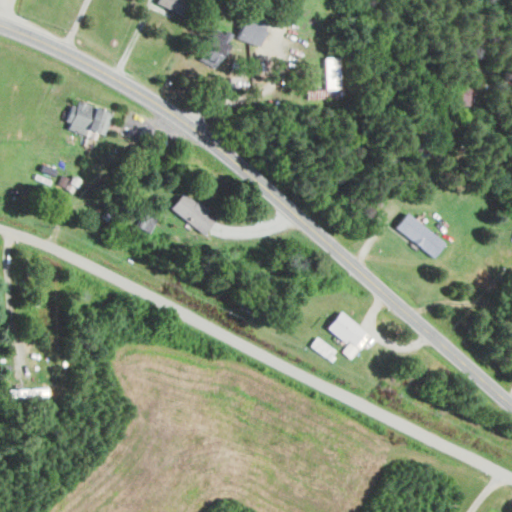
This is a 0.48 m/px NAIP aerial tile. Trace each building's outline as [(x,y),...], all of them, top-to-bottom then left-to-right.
[(258,43),(262,19),(240,15),(236,40),(258,43)] [(214,25),(195,58),(213,68),(229,41),(227,40),(230,35),(214,25)] [(339,87),(338,56),(323,56),(324,87),(339,87)] [(470,111),(477,89),(454,82),(447,104),(470,111)] [(92,136),(93,131),(104,134),(110,109),(71,100),(64,129),(92,136)] [(201,233),(214,215),(180,190),(167,207),(201,233)] [(147,232),(154,218),(140,210),(132,224),(147,232)] [(432,256),(443,240),(403,211),(392,227),(432,256)] [(324,326),(345,343),(339,350),(349,358),(368,334),(337,309),(324,326)] [(336,349),(313,335),(307,346),(329,359),(336,349)] [(46,395),(46,386),(6,388),(6,396),(46,395)]
